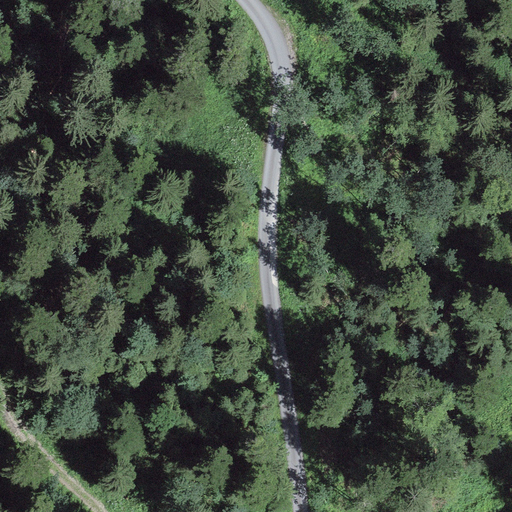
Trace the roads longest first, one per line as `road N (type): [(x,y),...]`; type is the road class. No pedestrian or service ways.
road 1 (track): [(303,511),(268,264),(282,70),(273,35),(246,0)]
road 2 (track): [(116,511),(22,427),(0,388)]
